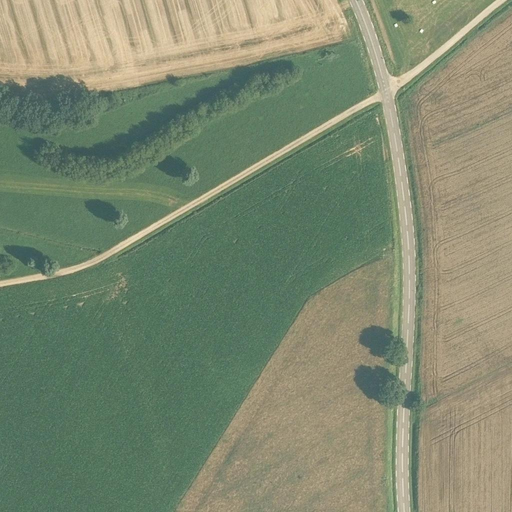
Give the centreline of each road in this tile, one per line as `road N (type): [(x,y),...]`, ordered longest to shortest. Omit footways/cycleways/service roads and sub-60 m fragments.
road 1 (track): [(504,0),(399,83),(103,259),(0,285)]
road 2 (secondary): [(403,511),(406,218),(389,108),(355,0)]
